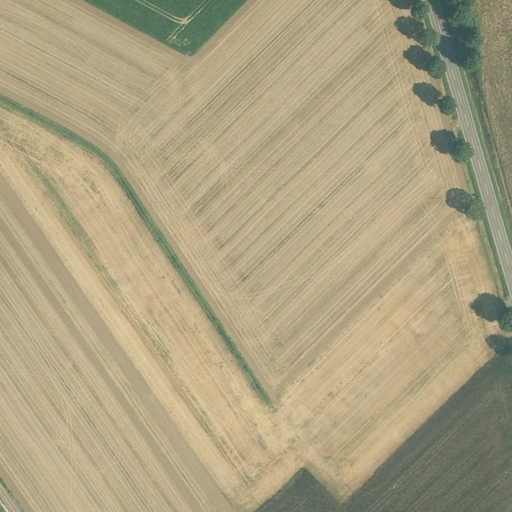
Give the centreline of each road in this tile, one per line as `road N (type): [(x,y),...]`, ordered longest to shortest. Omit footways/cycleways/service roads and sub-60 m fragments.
road 1 (track): [(0,102),(117,171),(276,409)]
road 2 (secondary): [(511,278),(430,0)]
